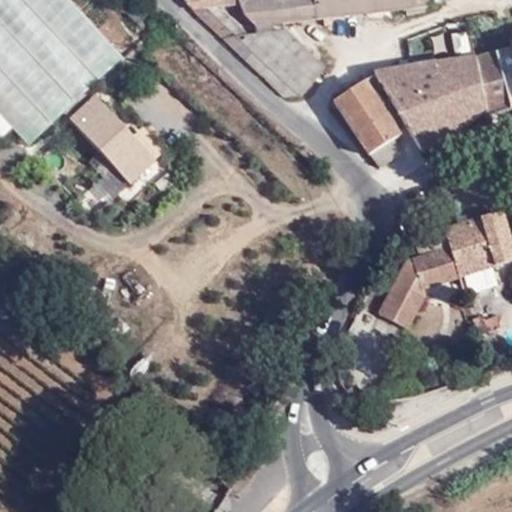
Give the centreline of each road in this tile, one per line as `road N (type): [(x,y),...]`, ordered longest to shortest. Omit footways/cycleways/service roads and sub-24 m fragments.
road 1 (unclassified): [(166,0),(364,183),(372,219),(363,264),(308,375)]
road 2 (secondary): [(511,394),(356,468)]
road 3 (secondary): [(366,504),(511,425)]
road 4 (unclassified): [(308,375),(293,415),(293,450),(312,502)]
